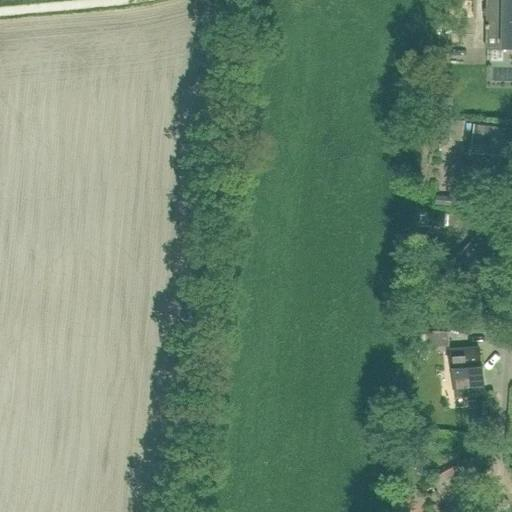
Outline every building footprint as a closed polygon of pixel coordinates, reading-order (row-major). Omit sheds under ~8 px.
[(450,0),(450,35),(462,35),(462,19),(475,19),(474,0),(450,0)] [(511,0),(488,0),(487,49),(511,48),(511,0)] [(484,154),(504,156),(506,143),(511,143),(511,130),(475,127),(474,141),(473,141),(472,153),(484,154)] [(502,251),(482,234),(461,258),(481,275),(502,251)] [(479,352),(454,353),(456,399),(485,397),(484,374),(480,374),(479,352)] [(472,495),(456,467),(443,475),(443,474),(433,480),(439,491),(449,507),(440,511),(464,511),(459,502),(472,495)]
